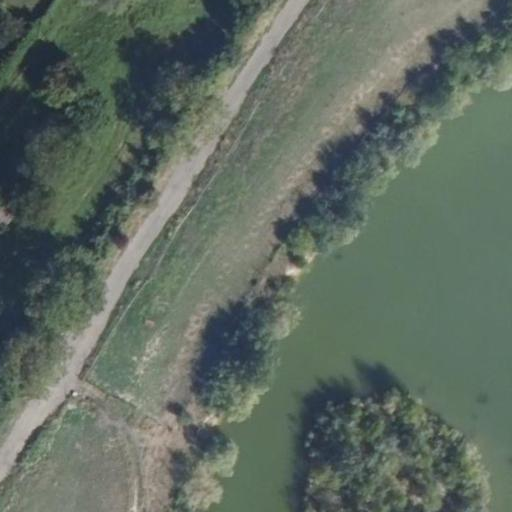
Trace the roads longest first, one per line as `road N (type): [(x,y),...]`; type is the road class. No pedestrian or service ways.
road 1 (track): [(0,458),(294,0)]
road 2 (unknown): [(0,197),(169,0)]
